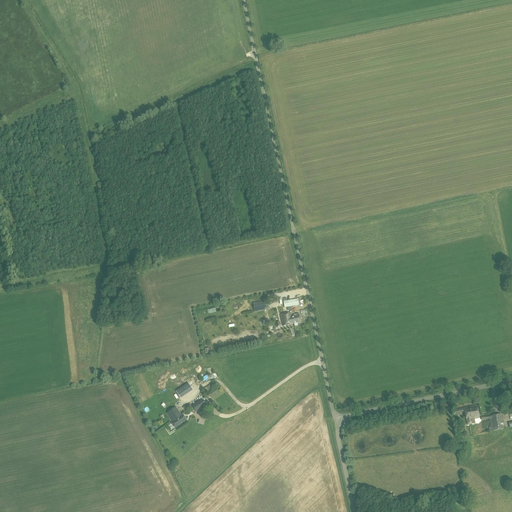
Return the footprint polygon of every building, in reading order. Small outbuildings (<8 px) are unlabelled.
[(295,299),(284,301),(285,308),(299,305),(298,299),(295,299)] [(266,309),(265,301),(253,303),(255,311),(266,309)] [(293,324),(292,318),(291,313),(281,315),(283,326),(293,324)] [(294,315),(294,317),(292,318),(293,324),(301,322),(299,314),(294,315)] [(189,383),(176,391),(181,399),(193,390),(189,383)] [(203,400),(193,406),(196,412),(206,405),(203,400)] [(475,419),(480,418),(477,406),(453,410),(454,415),(460,414),(460,413),(465,412),(467,425),(476,423),(475,419)] [(176,407),(167,413),(173,422),(172,422),(175,428),(186,420),(183,415),(182,416),(176,407)] [(481,418),(482,421),(489,419),(492,431),(504,429),(501,413),(481,418)]
